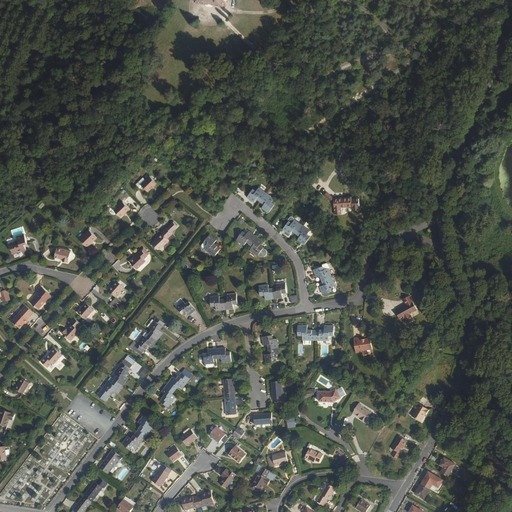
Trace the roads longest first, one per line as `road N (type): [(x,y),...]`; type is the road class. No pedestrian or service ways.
road 1 (residential): [(51,511),(158,369),(188,342),(246,317)]
road 2 (tertiary): [(441,227),(466,323),(465,353),(454,398),(405,487)]
road 3 (tertiary): [(511,32),(445,194),(441,227)]
road 4 (residential): [(308,307),(361,299),(378,246),(441,227)]
road 5 (residential): [(308,307),(298,264),(282,244),(238,204),(220,222)]
road 6 (residential): [(0,377),(85,282)]
